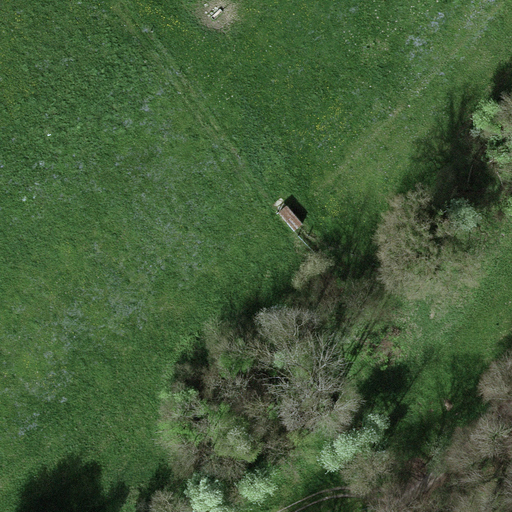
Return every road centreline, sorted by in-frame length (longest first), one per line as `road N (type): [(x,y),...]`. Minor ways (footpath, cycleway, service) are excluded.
road 1 (track): [(106,0),(291,242)]
road 2 (track): [(390,511),(511,404)]
road 3 (track): [(285,511),(336,491),(403,502)]
